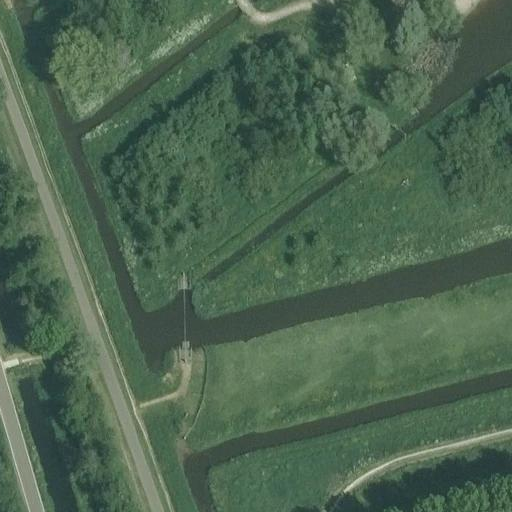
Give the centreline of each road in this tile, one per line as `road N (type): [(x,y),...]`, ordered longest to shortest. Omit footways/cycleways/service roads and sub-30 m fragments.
road 1 (unknown): [(0,42),(171,511)]
road 2 (unclassified): [(37,511),(0,385)]
